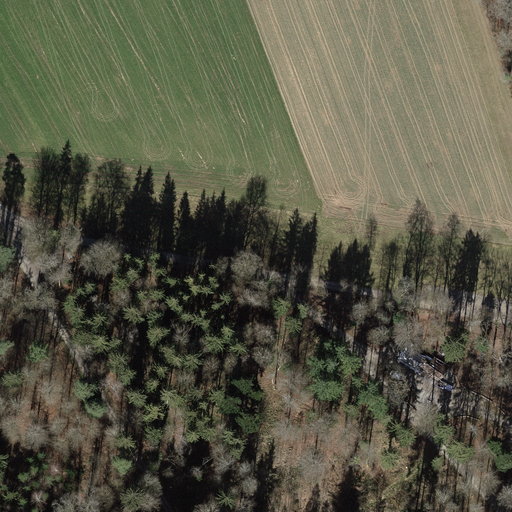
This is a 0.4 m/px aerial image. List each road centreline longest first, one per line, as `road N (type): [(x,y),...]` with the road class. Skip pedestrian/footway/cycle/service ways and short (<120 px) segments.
road 1 (track): [(506,511),(436,439),(382,363),(267,276)]
road 2 (track): [(0,223),(170,511)]
road 3 (track): [(0,209),(38,229),(267,276)]
road 4 (track): [(267,276),(511,319)]
road 5 (track): [(382,363),(511,424)]
